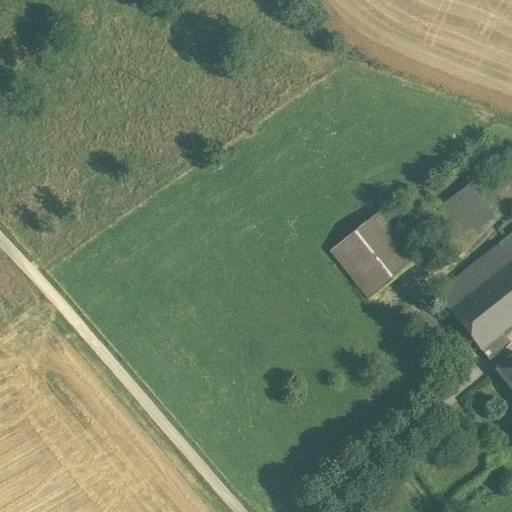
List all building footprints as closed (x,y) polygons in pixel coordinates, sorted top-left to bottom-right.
[(492,218),(470,187),(452,200),(471,227),(475,231),(492,218)] [(452,200),(432,215),(451,242),(471,227),(452,200)] [(417,261),(379,213),(331,252),(369,299),(417,261)] [(511,236),(500,246),(511,261),(511,236)] [(511,262),(511,261),(500,246),(462,276),(474,292),(511,262)] [(511,262),(474,292),(450,311),(481,350),(503,333),(511,325),(511,262)] [(474,292),(462,276),(438,295),(450,311),(474,292)] [(503,333),(482,350),(490,361),(511,344),(503,333)] [(511,359),(498,371),(511,388),(511,359)]
